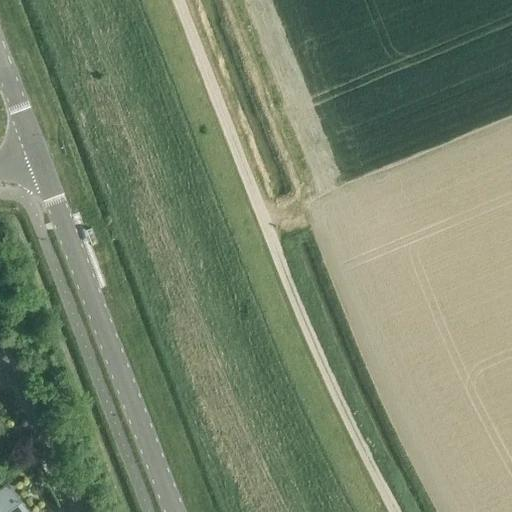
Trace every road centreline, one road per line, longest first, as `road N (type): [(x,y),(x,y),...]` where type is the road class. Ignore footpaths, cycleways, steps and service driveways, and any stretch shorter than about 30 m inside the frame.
road 1 (unclassified): [(396,511),(263,220),(178,0)]
road 2 (tertiary): [(174,511),(33,151)]
road 3 (residential): [(78,511),(0,353)]
